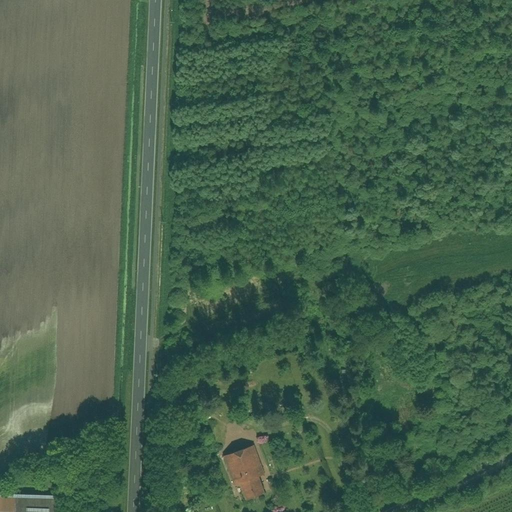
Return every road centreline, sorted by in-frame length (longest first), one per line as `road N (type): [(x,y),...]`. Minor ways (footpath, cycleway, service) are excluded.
road 1 (tertiary): [(131,511),(153,0)]
road 2 (residential): [(393,511),(511,456)]
